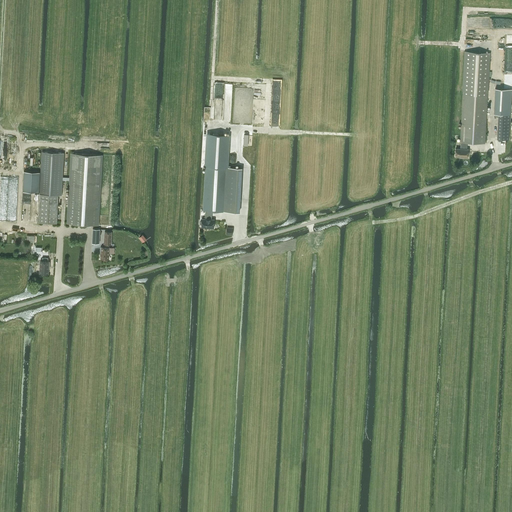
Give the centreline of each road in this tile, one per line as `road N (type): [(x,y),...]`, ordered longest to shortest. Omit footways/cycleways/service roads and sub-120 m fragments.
road 1 (unclassified): [(0,311),(511,163)]
road 2 (track): [(246,130),(210,129),(218,0)]
road 3 (track): [(511,182),(370,223)]
road 4 (track): [(426,222),(428,94)]
